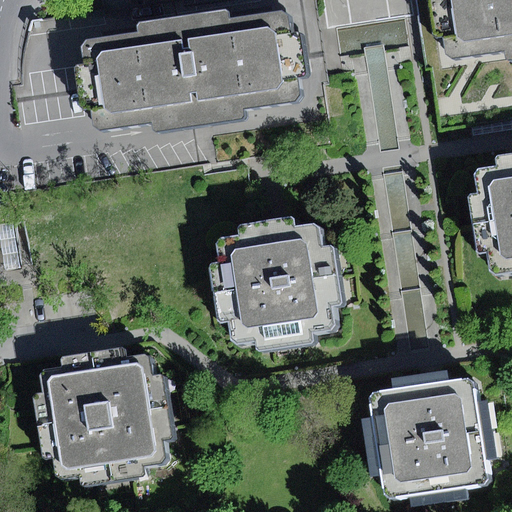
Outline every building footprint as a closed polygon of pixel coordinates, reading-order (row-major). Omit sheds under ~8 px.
[(438,39),(442,69),(511,58),(511,0),(453,0),(458,36),(438,39)] [(128,114),(306,85),(296,22),(118,51),(128,114)] [(511,119),(471,126),(473,137),(511,131),(511,119)] [(498,167),(479,170),(476,174),(480,194),(472,195),(470,197),(479,252),(480,254),(490,253),(492,272),(498,275),(511,273),(511,154),(500,156),(498,158),(497,160),(498,167)] [(241,236),(221,239),(218,243),(223,262),(214,264),(212,266),(221,321),(223,323),(232,322),(235,341),(240,344),(259,342),(260,349),(263,351),(314,344),(316,341),(315,334),(334,331),(338,325),(335,307),(343,305),(345,303),(337,250),(335,248),(333,247),(325,248),(323,229),(316,224),(299,227),(298,220),(296,218),(293,218),(269,221),(242,225),(240,227),(239,229),(241,236)] [(12,223),(0,224),(0,244),(4,270),(20,268),(12,223)] [(68,368),(48,371),(46,375),(50,395),(41,396),(39,398),(48,453),(50,455),(60,454),(62,473),(67,476),(86,474),(87,482),(90,483),(141,476),(143,473),(142,467),(161,464),(165,457),(162,439),(170,438),(172,435),(164,382),(162,380),(160,379),(152,380),(150,361),(143,357),(126,359),(125,353),(123,351),(121,350),(96,354),(69,358),(67,359),(67,361),(68,368)] [(386,496),(393,500),(482,487),(490,480),(475,384),(467,380),(376,394),(371,399),(386,496)]
